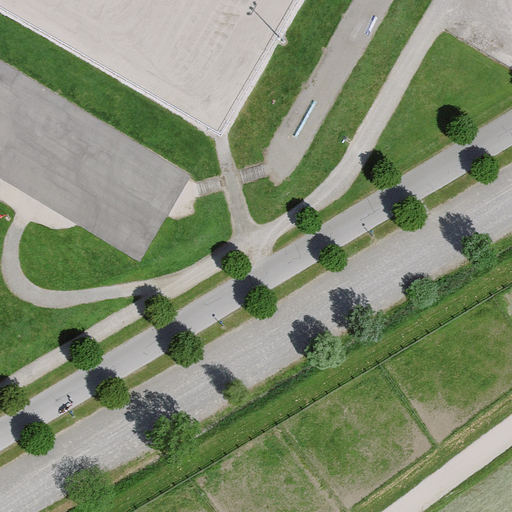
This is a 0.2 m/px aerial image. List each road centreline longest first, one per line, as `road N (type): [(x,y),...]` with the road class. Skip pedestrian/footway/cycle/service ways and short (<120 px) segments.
road 1 (unclassified): [(511,127),(0,432)]
road 2 (track): [(430,21),(337,185),(0,390)]
road 3 (track): [(22,216),(11,253),(27,291),(62,299),(168,290)]
road 4 (track): [(222,137),(260,278)]
road 5 (track): [(401,511),(511,430)]
